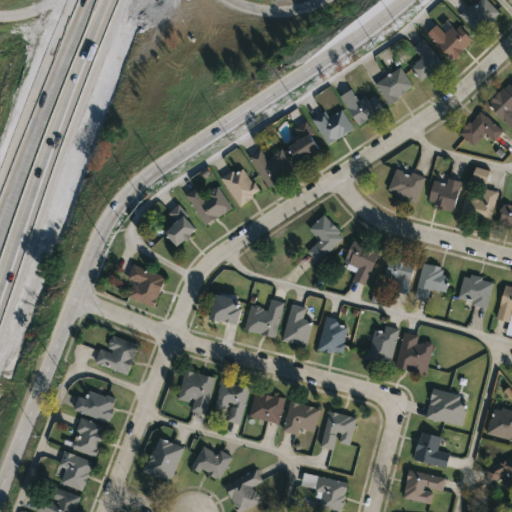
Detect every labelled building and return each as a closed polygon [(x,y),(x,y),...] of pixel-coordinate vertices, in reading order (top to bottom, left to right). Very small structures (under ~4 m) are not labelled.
[(479,0),(487,0),(499,12),(494,17),(496,19),(490,25),(487,23),(485,25),(487,27),(478,36),(458,15),(470,4),(473,7),(479,0)] [(439,28),(444,33),(452,26),(455,29),(459,25),(473,40),(452,60),(426,33),(436,24),(439,28)] [(446,66),(433,78),(432,77),(429,79),(426,75),(420,80),(409,68),(421,57),(412,47),(422,38),(446,66)] [(401,69),(412,85),(396,96),(398,99),(389,105),(374,83),(390,72),(391,73),(400,67),(401,69)] [(509,83),(511,86),(511,129),(486,103),(503,87),(504,88),(509,83)] [(350,89),(358,100),(364,95),(367,99),(374,94),(385,110),(368,121),(367,119),(359,125),(340,96),(350,89)] [(341,108),(353,128),(328,144),(311,118),(324,110),(328,116),(341,108)] [(479,110),(503,130),(494,141),(487,135),(485,138),(483,136),(473,145),(458,133),(469,121),(470,122),(479,110)] [(311,155),(306,158),(305,156),(297,162),(287,146),(300,137),(294,128),(305,120),(313,132),(309,134),(319,148),(310,153),(311,155)] [(281,148),(294,168),(280,179),(281,180),(278,182),(277,180),(268,187),(248,157),(259,149),(267,159),(270,157),(269,156),(272,154),(272,152),(281,148)] [(471,180),(486,184),(489,171),(474,167),(471,180)] [(402,173),(410,175),(411,171),(425,177),(415,202),(413,202),(392,194),(393,192),(386,189),(395,168),(403,171),(402,173)] [(242,169),(252,183),(254,182),(259,189),(252,194),(252,195),(251,197),(252,198),(239,207),(220,178),(232,170),(234,174),(242,169)] [(461,181),(453,212),(436,207),(437,205),(433,204),(434,202),(428,200),(433,179),(445,184),(447,177),(461,181)] [(217,186),(231,207),(205,225),(184,195),(196,187),(204,198),(207,196),(206,194),(209,192),(209,189),(217,186)] [(497,192),(490,221),(472,216),(472,218),(460,215),(465,197),(473,199),(473,197),(481,201),(485,188),(497,192)] [(187,239),(185,241),(184,240),(176,247),(163,233),(175,221),(168,212),(178,203),(188,214),(185,217),(195,228),(189,234),(191,236),(187,239)] [(511,226),(497,222),(502,204),(505,203),(511,206),(511,226)] [(342,238),(317,263),(306,252),(319,240),(308,229),(323,214),(339,232),(338,233),(342,238)] [(354,239),(365,245),(366,243),(381,250),(363,285),(352,280),(355,273),(345,268),(349,260),(345,258),(354,239)] [(389,258),(403,259),(415,263),(406,294),(393,290),(396,279),(384,276),(389,258)] [(422,263),(440,267),(440,268),(443,269),(442,274),(450,276),(445,292),(430,289),(426,302),(413,298),(422,263)] [(164,277),(153,306),(127,296),(129,287),(130,287),(132,284),(137,286),(138,283),(127,278),(132,264),(164,277)] [(482,277),(481,279),(493,283),(486,309),(472,304),(473,301),(457,298),(463,276),(469,277),(470,274),(482,277)] [(505,285),(511,286),(511,336),(505,334),(508,322),(496,318),(505,285)] [(222,292),(238,296),(237,304),(239,304),(238,308),(241,308),(237,325),(208,319),(215,293),(219,295),(220,292),(222,292)] [(284,302),(274,338),(243,330),(250,305),(258,306),(263,308),(262,309),(267,311),(270,299),(284,302)] [(313,321),(306,346),(281,340),(291,303),(305,307),(302,318),(313,321)] [(344,344),(342,353),(333,351),(330,351),(329,353),(316,349),(325,316),(339,320),(338,324),(347,327),(343,343),(344,344)] [(399,329),(389,365),(361,358),(364,348),(368,350),(374,329),(383,332),(385,325),(399,329)] [(416,343),(420,344),(421,342),(424,341),(431,342),(433,346),(425,373),(411,370),(412,368),(409,367),(408,370),(394,367),(403,332),(418,336),(416,343)] [(138,345),(126,375),(94,362),(99,349),(111,353),(112,349),(107,347),(108,344),(107,341),(112,335),(138,345)] [(192,373),(215,377),(205,415),(190,411),(193,399),(189,398),(188,402),(177,399),(184,370),(192,373)] [(249,388),(239,424),(226,421),(229,408),(226,408),(225,412),(214,408),(221,381),(249,388)] [(465,402),(464,405),(467,406),(462,427),(425,418),(433,388),(460,396),(459,399),(465,402)] [(95,393),(115,398),(111,408),(113,409),(107,423),(73,409),(78,396),(85,399),(86,394),(87,394),(89,390),(95,393)] [(269,395),(271,396),(272,395),(285,398),(278,424),(248,416),(254,394),(260,395),(261,392),(269,395)] [(299,404),(319,409),(314,431),(298,427),(296,435),(282,431),(289,401),(299,404)] [(503,408),(511,410),(511,442),(507,441),(508,439),(486,433),(490,418),(491,419),(495,410),(501,411),(502,407),(503,408)] [(356,418),(349,446),(338,443),(339,438),(336,437),(332,450),(324,448),(324,449),(320,449),(321,447),(319,446),(328,411),(356,418)] [(102,440),(100,441),(94,458),(72,449),(71,445),(72,442),(77,441),(80,433),(75,431),(80,417),(102,426),(101,430),(105,432),(102,440)] [(440,437),(437,450),(450,454),(446,467),(412,459),(417,437),(420,437),(421,432),(440,437)] [(183,448),(169,481),(141,471),(145,461),(148,462),(152,450),(154,451),(159,438),(183,448)] [(212,451),(217,454),(219,450),(232,457),(219,479),(215,477),(214,478),(200,469),(198,473),(190,468),(202,446),(212,451)] [(94,463),(81,492),(59,483),(65,468),(58,465),(64,451),(94,463)] [(511,457),(511,489),(508,491),(503,482),(509,479),(505,470),(501,472),(503,477),(489,483),(484,470),(511,457)] [(251,487),(253,491),(254,490),(258,494),(260,502),(240,511),(236,511),(223,485),(256,469),(262,481),(251,487)] [(445,479),(442,491),(427,488),(427,486),(424,485),(423,490),(433,492),(430,504),(402,498),(408,469),(445,478),(445,479)] [(347,483),(345,492),(344,492),(344,500),(340,511),(335,511),(318,508),(320,499),(314,497),(315,491),(314,491),(314,489),(300,485),(303,472),(347,483)] [(80,496),(74,511),(39,511),(34,510),(38,498),(56,505),(57,501),(46,497),(50,485),(80,496)]
